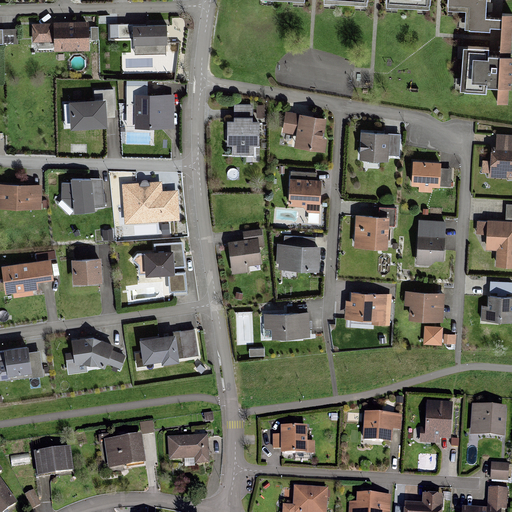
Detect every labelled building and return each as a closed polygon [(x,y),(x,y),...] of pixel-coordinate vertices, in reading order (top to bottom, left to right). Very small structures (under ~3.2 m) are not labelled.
[(498,89),(497,103),(508,104),(511,50),(511,15),(500,14),(500,18),(486,17),(486,0),(323,0),(324,2),(364,3),(364,0),(385,0),(386,5),(425,7),(425,0),(448,0),(448,8),(465,8),(464,29),(487,30),(487,26),(499,27),(499,41),(499,59),(487,59),(487,50),(462,49),(462,93),(486,93),(486,89),(498,89)] [(88,49),(87,17),(49,18),(49,24),(31,25),(31,42),(52,42),(53,50),(88,49)] [(167,52),(166,20),(117,22),(117,33),(133,33),(134,53),(167,52)] [(174,91),(133,90),(132,126),(173,127),(174,91)] [(106,97),(63,98),(64,128),(107,127),(106,97)] [(325,120),(286,114),(282,133),(297,135),(295,149),(324,154),(326,141),(322,140),(325,120)] [(237,122),(230,122),(231,147),(236,146),(235,154),(253,154),(253,146),(259,146),(259,122),(252,122),(252,118),(237,118),(237,122)] [(400,135),(360,134),(360,162),(386,163),(386,159),(400,160),(400,135)] [(490,148),(485,149),(485,175),(495,177),(495,171),(509,170),(511,137),(491,137),(490,148)] [(435,163),(410,163),(408,184),(415,184),(415,192),(426,192),(426,186),(434,186),(434,188),(447,188),(446,169),(435,169),(435,163)] [(315,169),(289,168),(288,207),(307,207),(306,216),(319,217),(320,182),(315,182),(315,169)] [(102,174),(66,173),(66,180),(59,180),(60,196),(63,206),(74,211),(105,209),(102,174)] [(0,210),(40,212),(41,184),(0,182),(0,210)] [(161,182),(122,185),(125,224),(179,220),(178,190),(162,192),(161,182)] [(511,206),(499,206),(500,223),(481,223),(480,249),(491,248),(491,265),(507,266),(508,225),(511,225),(511,206)] [(394,209),(379,209),(379,218),(354,217),(354,249),(386,249),(387,227),(394,228),(394,209)] [(440,222),(415,222),(416,229),(440,231),(440,222)] [(257,241),(232,243),(234,265),(260,263),(259,246),(264,246),(263,231),(256,231),(257,241)] [(311,238),(284,236),(284,247),(289,247),(288,270),(316,270),(316,249),(311,248),(311,238)] [(438,238),(415,237),(413,260),(437,261),(438,238)] [(153,249),(136,249),(136,273),(173,273),(173,266),(185,266),(185,240),(153,240),(153,249)] [(99,256),(70,257),(71,286),(100,285),(99,256)] [(49,257),(0,260),(0,286),(0,292),(37,288),(36,279),(51,277),(49,257)] [(503,284),(483,283),(483,294),(504,294),(503,284)] [(385,296),(351,294),(351,302),(345,301),(345,318),(370,319),(370,326),(384,327),(385,296)] [(442,295),(405,294),(404,305),(409,305),(409,320),(441,322),(442,295)] [(504,298),(482,298),(482,307),(475,307),(475,322),(505,322),(504,298)] [(308,315),(266,316),(266,329),(274,329),(274,338),(308,336),(308,315)] [(198,352),(195,327),(172,330),(173,334),(138,338),(140,350),(134,351),(136,366),(178,361),(177,355),(198,352)] [(92,335),(68,337),(69,350),(62,351),(64,364),(88,362),(103,368),(105,360),(121,366),(126,354),(110,349),(113,342),(92,335)] [(0,379),(29,376),(25,345),(0,347),(0,379)] [(450,405),(426,405),(426,431),(420,431),(420,445),(437,446),(437,441),(449,442),(450,405)] [(504,410),(472,409),(471,439),(503,439),(504,410)] [(212,413),(203,414),(204,422),(213,421),(212,413)] [(400,418),(365,417),(364,445),(388,445),(389,432),(400,433),(400,418)] [(280,437),(272,437),(271,450),(280,450),(280,457),(305,457),(306,430),(280,430),(280,437)] [(207,439),(165,440),(165,466),(198,465),(199,469),(208,469),(207,439)] [(141,440),(105,444),(107,470),(144,466),(141,440)] [(71,452),(33,456),(35,477),(63,474),(63,478),(74,477),(71,452)] [(507,467),(492,467),(491,482),(506,483),(507,467)] [(0,511),(7,511),(15,507),(0,485),(0,474),(1,474),(0,472),(0,511)] [(325,511),(326,491),(293,491),(293,510),(283,510),(282,511),(325,511)] [(504,511),(505,492),(488,491),(487,507),(462,506),(462,511),(504,511)] [(33,492),(25,497),(33,511),(41,506),(33,492)] [(422,507),(403,506),(403,511),(439,511),(439,497),(422,497),(422,507)] [(348,507),(347,511),(389,511),(390,499),(356,499),(356,507),(348,507)]
